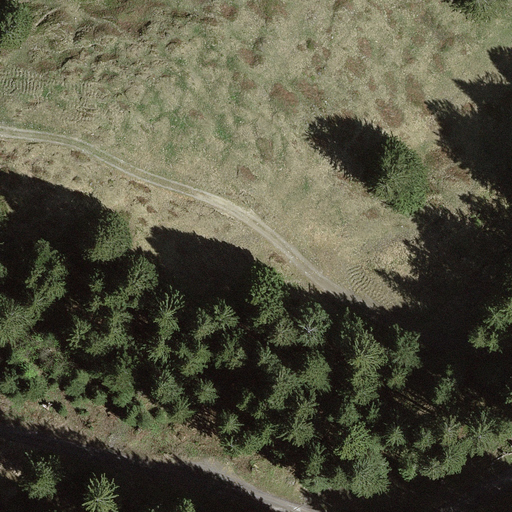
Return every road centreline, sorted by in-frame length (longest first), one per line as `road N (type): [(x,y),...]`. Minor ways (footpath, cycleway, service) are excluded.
road 1 (track): [(0,130),(77,135),(152,177),(243,208),(390,322),(473,349),(511,330)]
road 2 (track): [(0,434),(99,447),(333,511)]
